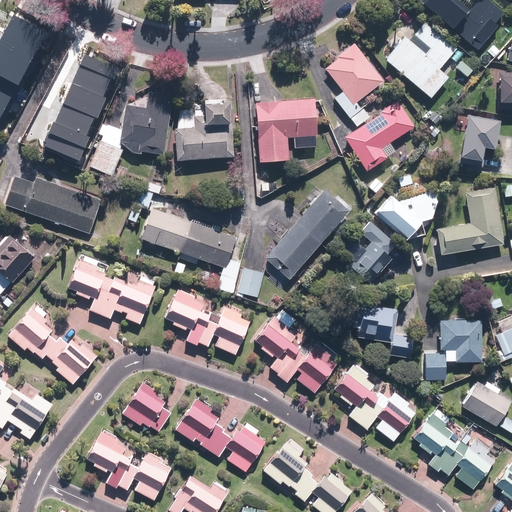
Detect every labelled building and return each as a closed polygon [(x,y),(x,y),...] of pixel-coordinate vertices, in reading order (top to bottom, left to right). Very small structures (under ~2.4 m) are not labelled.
[(418,0),(417,2),(476,50),(496,26),(493,23),(501,13),(484,0),(477,0),(467,13),(451,0),(418,0)] [(47,32),(14,15),(7,29),(39,46),(47,32)] [(408,41),(403,37),(383,60),(429,99),(447,78),(437,70),(455,49),(423,23),(408,41)] [(0,42),(32,60),(39,46),(7,29),(0,40),(0,42)] [(32,60),(0,42),(0,57),(26,72),(32,60)] [(324,69),(341,92),(333,99),(348,118),(360,109),(355,103),(382,82),(353,44),(336,57),(337,59),(324,69)] [(119,69),(84,54),(76,73),(107,86),(111,78),(114,79),(119,69)] [(0,75),(18,85),(19,85),(26,72),(0,57),(0,75)] [(470,70),(461,62),(455,69),(464,77),(470,70)] [(511,72),(497,73),(497,77),(496,77),(496,104),(497,104),(497,110),(511,110),(511,72)] [(102,97),(107,86),(76,73),(68,93),(102,108),(106,98),(102,97)] [(0,75),(0,88),(13,95),(18,85),(0,75)] [(13,95),(0,88),(0,107),(5,109),(13,95)] [(147,92),(144,108),(124,105),(118,141),(131,153),(139,154),(140,151),(162,155),(172,96),(147,92)] [(98,118),(102,108),(68,93),(59,112),(90,125),(94,117),(98,118)] [(315,136),(313,99),(253,103),(258,163),(287,161),(285,137),(292,137),(293,149),(314,147),(314,136),(315,136)] [(379,112),(380,114),(343,137),(364,172),(385,159),(379,149),(413,127),(396,101),(379,112)] [(202,116),(192,117),(193,128),(172,129),(175,161),(232,157),(230,125),(227,126),(226,109),(228,109),(228,102),(220,102),(221,105),(202,106),(202,116)] [(349,119),(355,127),(368,118),(362,110),(349,119)] [(85,136),(90,125),(59,112),(55,122),(53,122),(49,132),(84,147),(85,148),(90,138),(85,136)] [(457,157),(458,158),(457,163),(466,165),(467,159),(478,161),(481,148),(490,150),(494,130),(497,130),(499,121),(465,115),(465,117),(464,117),(457,157)] [(49,132),(48,131),(43,141),(47,143),(45,146),(78,161),(84,147),(49,132)] [(121,151),(98,141),(87,167),(110,176),(121,151)] [(35,178),(33,183),(13,177),(3,205),(88,234),(100,200),(35,178)] [(383,185),(375,177),(366,187),(375,195),(383,185)] [(149,183),(147,190),(159,194),(162,187),(149,183)] [(511,183),(501,185),(504,198),(511,196),(511,183)] [(501,245),(491,188),(462,193),(468,223),(433,229),(438,255),(501,245)] [(148,210),(153,194),(140,190),(135,206),(148,210)] [(287,280),(347,210),(323,190),(263,259),(287,280)] [(422,235),(418,222),(429,219),(423,194),(395,202),(387,196),(373,212),(403,237),(404,240),(422,235)] [(235,238),(149,209),(139,239),(225,268),(235,238)] [(359,232),(369,242),(346,268),(367,286),(390,259),(385,255),(394,245),(368,222),(359,232)] [(0,296),(34,257),(8,234),(0,243),(0,296)] [(138,325),(156,282),(139,275),(135,286),(102,272),(103,269),(95,266),(97,261),(80,254),(66,287),(75,291),(74,294),(87,300),(88,297),(93,298),(87,311),(108,319),(112,310),(124,315),(123,318),(138,325)] [(242,268),(236,293),(257,298),(263,273),(251,270),(242,268)] [(213,347),(234,356),(249,322),(240,318),(242,311),(226,304),(225,308),(222,307),(217,319),(199,311),(202,305),(193,301),(195,295),(176,287),(162,318),(171,322),(170,324),(184,331),(185,328),(189,330),(184,341),(196,346),(197,343),(207,347),(212,335),(217,337),(213,347)] [(499,298),(485,303),(488,311),(501,306),(499,298)] [(34,304),(6,336),(23,350),(25,348),(32,353),(33,352),(40,359),(43,356),(57,368),(55,371),(71,385),(96,356),(81,343),(79,346),(70,339),(66,343),(58,336),(54,340),(48,334),(51,330),(43,324),(46,320),(42,317),(45,314),(34,304)] [(359,304),(354,338),(389,343),(387,355),(410,359),(413,336),(393,334),(396,309),(359,304)] [(313,394),(336,365),(327,358),(329,355),(315,344),(308,352),(291,339),(294,336),(286,329),(288,327),(272,315),(251,343),(274,360),(268,368),(275,373),(274,375),(285,383),(295,370),(299,373),(294,380),(313,394)] [(480,362),(479,319),(437,320),(437,353),(422,353),(423,381),(444,381),(444,362),(480,362)] [(511,326),(493,335),(501,356),(511,351),(511,326)] [(391,442),(413,413),(405,407),(409,403),(393,391),(388,398),(380,392),(377,397),(368,391),(372,386),(364,380),(368,375),(351,362),(331,389),(353,406),(346,416),(365,430),(375,417),(380,421),(374,429),(391,442)] [(29,440),(51,405),(35,394),(31,399),(13,388),(11,391),(3,386),(5,383),(0,379),(0,428),(1,429),(7,421),(19,430),(17,432),(29,440)] [(475,381),(459,407),(494,427),(509,402),(495,393),(498,389),(485,381),(482,386),(475,381)] [(141,383),(120,414),(139,427),(142,422),(157,432),(171,411),(162,405),(164,402),(156,396),(157,394),(141,383)] [(194,398),(173,429),(191,441),(193,439),(199,443),(198,445),(217,458),(224,447),(230,452),(225,460),(243,472),(264,441),(242,427),(239,432),(235,429),(229,437),(221,432),(223,429),(214,423),(218,418),(209,412),(211,409),(194,398)] [(453,477),(471,490),(493,460),(485,454),(490,447),(477,438),(474,442),(471,440),(466,447),(457,441),(454,444),(447,439),(452,433),(442,426),(446,421),(430,410),(410,438),(418,444),(416,446),(431,457),(425,465),(436,472),(438,470),(446,476),(454,465),(459,468),(453,477)] [(511,421),(503,416),(497,426),(511,434),(511,421)] [(117,437),(100,428),(84,459),(92,463),(91,465),(105,473),(106,470),(110,472),(104,483),(115,489),(116,486),(125,491),(131,479),(138,482),(133,491),(153,501),(170,468),(161,463),(162,460),(145,451),(136,467),(129,463),(131,459),(122,454),(125,448),(114,443),(117,437)] [(287,438),(260,470),(278,485),(281,481),(294,492),(292,494),(302,502),(310,493),(316,498),(310,505),(318,511),(333,511),(351,491),(329,473),(325,478),(321,475),(316,482),(309,477),(311,475),(303,468),(307,463),(298,455),(302,450),(287,438)] [(511,511),(511,459),(492,484),(500,490),(499,492),(510,501),(511,499),(511,505),(506,511),(511,511)] [(188,475),(166,510),(169,511),(180,511),(182,508),(187,511),(188,511),(189,511),(190,511),(214,511),(226,493),(210,483),(207,488),(188,475)] [(371,492),(351,511),(384,511),(381,509),(385,505),(371,492)]
